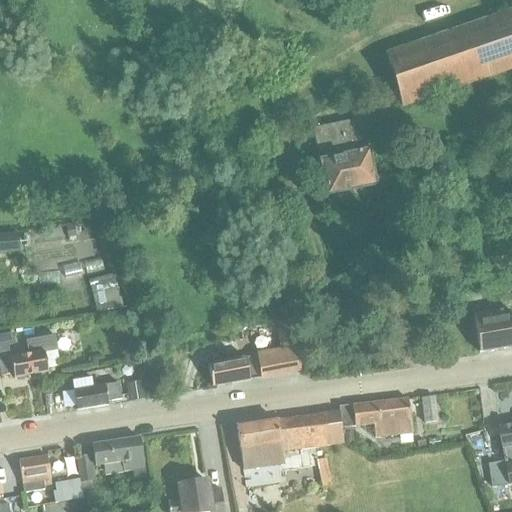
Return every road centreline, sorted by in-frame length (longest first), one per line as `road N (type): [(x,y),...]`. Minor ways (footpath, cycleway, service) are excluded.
road 1 (residential): [(0,439),(511,361)]
road 2 (unknown): [(284,143),(288,173),(336,291),(398,380)]
